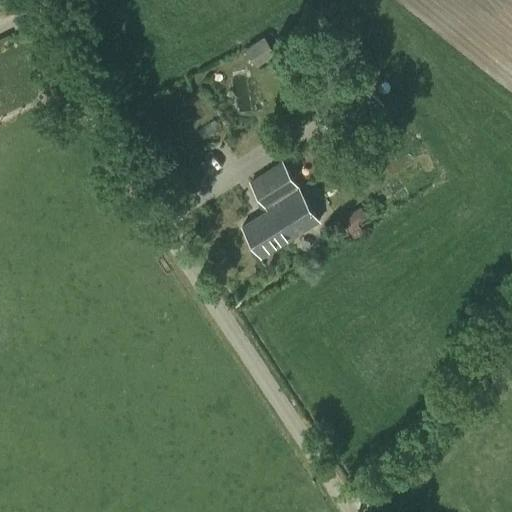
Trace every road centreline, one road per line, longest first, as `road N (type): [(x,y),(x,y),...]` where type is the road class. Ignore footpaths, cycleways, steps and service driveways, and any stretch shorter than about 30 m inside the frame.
road 1 (unclassified): [(355,511),(105,140),(40,0)]
road 2 (track): [(367,511),(511,338)]
